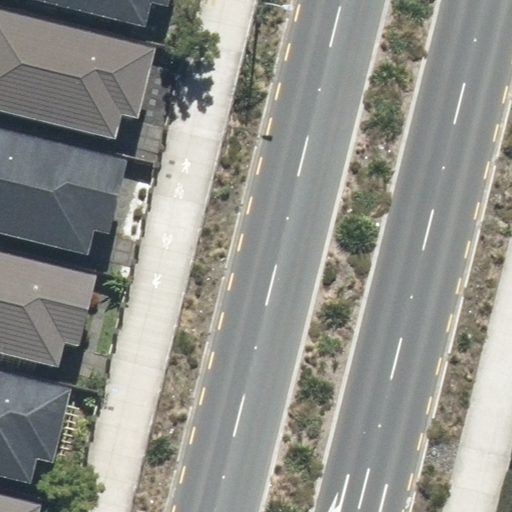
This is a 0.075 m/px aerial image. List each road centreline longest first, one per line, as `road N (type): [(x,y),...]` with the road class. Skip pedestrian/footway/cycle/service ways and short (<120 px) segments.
road 1 (secondary): [(217,511),(346,0)]
road 2 (secondary): [(511,10),(383,511)]
